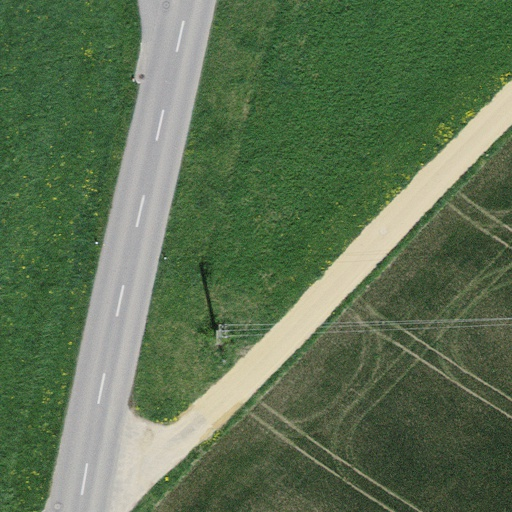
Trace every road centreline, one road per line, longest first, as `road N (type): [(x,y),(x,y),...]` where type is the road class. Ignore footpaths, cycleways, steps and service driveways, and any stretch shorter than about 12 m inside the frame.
road 1 (track): [(81,487),(156,458),(187,433),(511,110)]
road 2 (tertiary): [(77,511),(188,0)]
